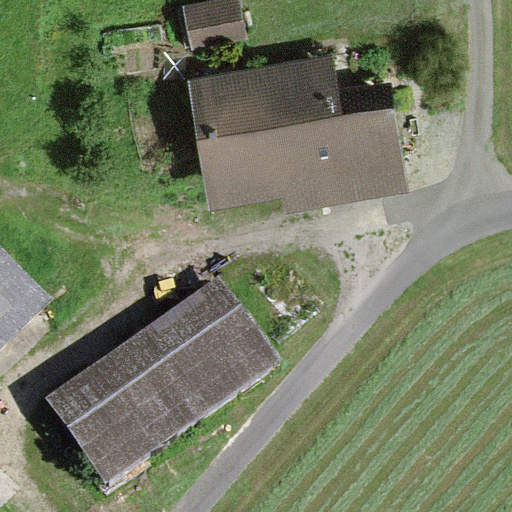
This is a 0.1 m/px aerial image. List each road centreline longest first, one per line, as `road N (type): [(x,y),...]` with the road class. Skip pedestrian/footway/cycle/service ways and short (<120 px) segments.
road 1 (unclassified): [(188,511),(415,259),(472,221),(511,211)]
road 2 (track): [(480,0),(472,221)]
